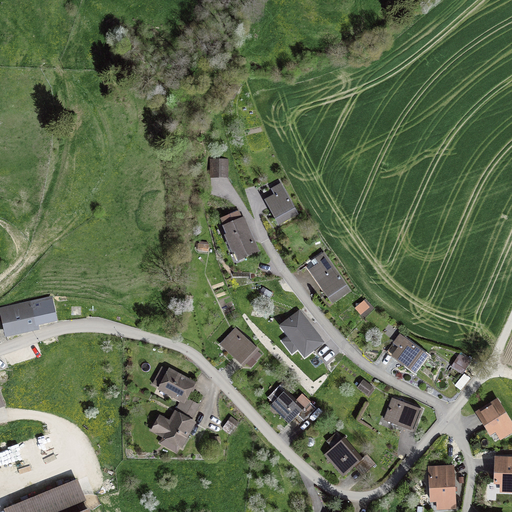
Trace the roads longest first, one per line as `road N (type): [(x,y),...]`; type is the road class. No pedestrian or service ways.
road 1 (residential): [(450,418),(385,488),(353,497),(310,477),(189,353),(95,325),(0,350)]
road 2 (residential): [(224,191),(340,342),(450,418)]
